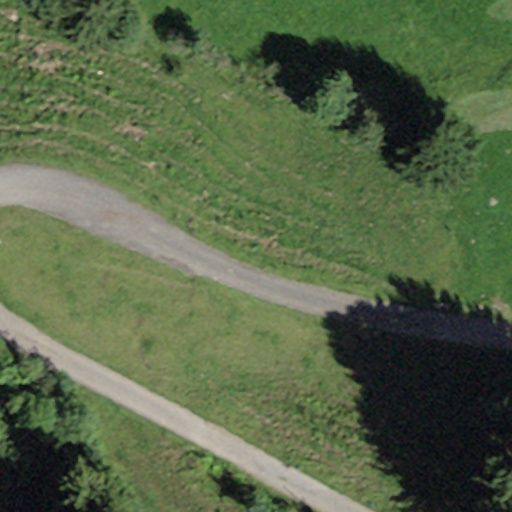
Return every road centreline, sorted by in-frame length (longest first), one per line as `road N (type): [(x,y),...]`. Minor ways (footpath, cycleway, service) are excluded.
road 1 (unclassified): [(0,183),(55,182),(234,279),(411,320),(511,333)]
road 2 (track): [(355,511),(0,325)]
